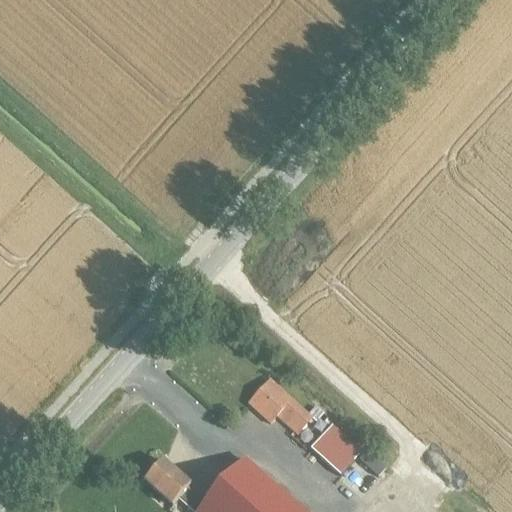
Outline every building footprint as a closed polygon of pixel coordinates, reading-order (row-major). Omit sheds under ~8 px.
[(298,438),(313,421),(270,383),(249,407),(274,430),(280,422),(298,438)] [(316,408),(309,416),(316,423),(324,415),(316,408)] [(327,456),(344,437),(332,427),(315,446),(327,456)] [(367,454),(360,462),(378,479),(385,471),(367,454)] [(297,511),(245,463),(206,506),(189,491),(191,489),(164,465),(145,486),(172,510),(180,502),(191,511),(297,511)]
